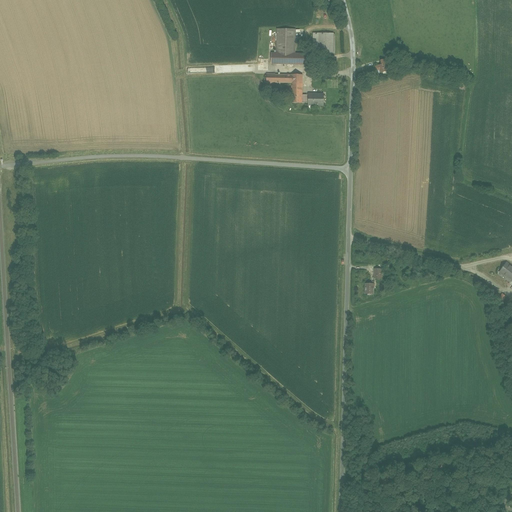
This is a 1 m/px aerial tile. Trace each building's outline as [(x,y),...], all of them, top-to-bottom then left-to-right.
[(295,31),(277,31),(277,54),(271,54),(271,63),(305,64),(305,55),(295,55),(295,31)] [(334,35),(313,34),(313,54),(334,54),(334,35)] [(389,74),(386,61),(378,63),(379,67),(375,67),(376,72),(379,71),(380,76),(389,74)] [(302,76),(266,75),(266,84),(292,84),(292,104),(301,104),(301,97),(302,76)] [(307,97),(301,97),(301,104),(307,104),(307,106),(323,107),(323,95),(307,95),(307,97)] [(511,263),(508,261),(500,272),(511,280),(511,263)] [(374,284),(366,284),(366,295),(374,295),(374,284)]
